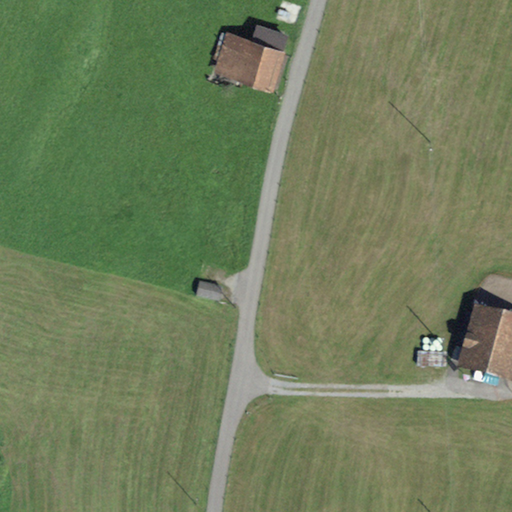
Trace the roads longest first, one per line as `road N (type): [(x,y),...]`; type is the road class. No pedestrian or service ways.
road 1 (unclassified): [(213,511),(266,205),(319,0)]
road 2 (track): [(501,393),(234,386)]
